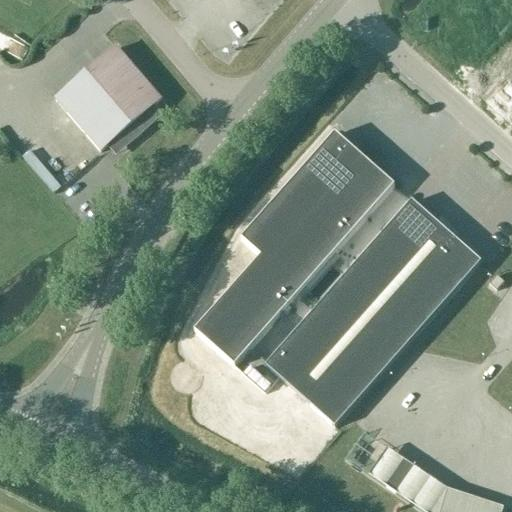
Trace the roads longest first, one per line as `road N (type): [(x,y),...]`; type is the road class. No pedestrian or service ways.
road 1 (unclassified): [(90,346),(158,215),(237,112)]
road 2 (unclassified): [(337,0),(511,156)]
road 3 (unclassified): [(135,0),(237,112)]
road 4 (unclassified): [(237,112),(335,0)]
road 5 (secondary): [(61,448),(192,511)]
